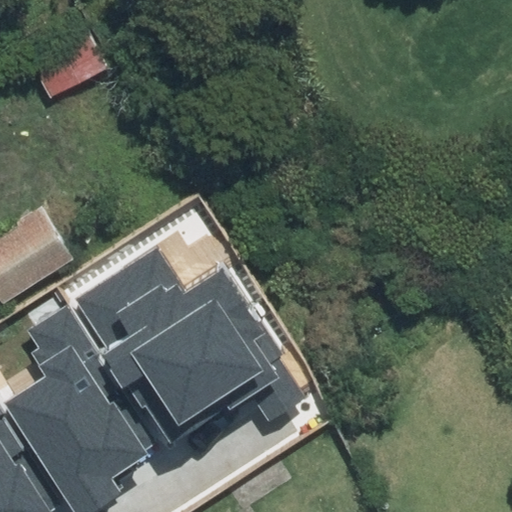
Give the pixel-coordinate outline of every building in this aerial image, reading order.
[(96,18),(37,51),(60,90),(118,56),(96,18)] [(83,247),(50,199),(0,233),(0,275),(14,295),(83,247)] [(140,244),(74,287),(165,423),(231,380),(260,422),(300,396),(213,264),(172,291),(140,244)] [(150,439),(59,301),(16,329),(46,375),(10,398),(71,491),(150,439)] [(0,511),(36,511),(56,499),(0,414),(0,511)]
